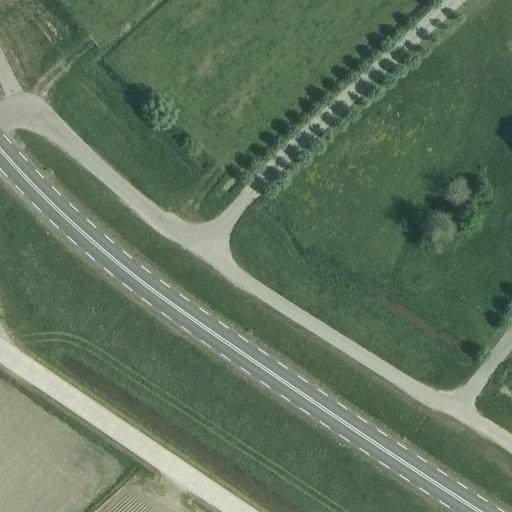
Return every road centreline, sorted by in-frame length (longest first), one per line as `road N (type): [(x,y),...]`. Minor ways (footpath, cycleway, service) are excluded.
road 1 (unclassified): [(0,115),(18,109),(38,118),(228,270),(511,444)]
road 2 (primary): [(475,511),(116,264),(0,151)]
road 3 (unclassified): [(237,511),(0,351)]
